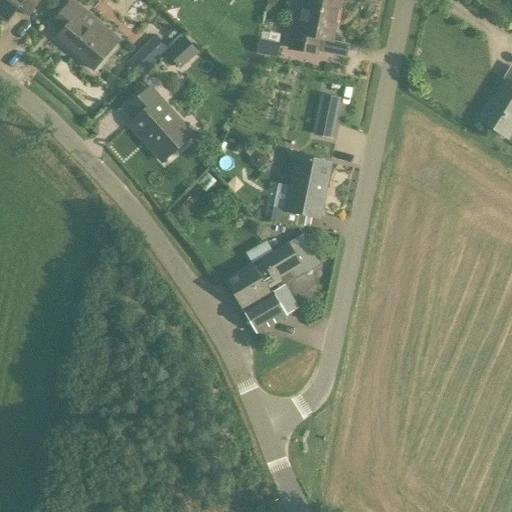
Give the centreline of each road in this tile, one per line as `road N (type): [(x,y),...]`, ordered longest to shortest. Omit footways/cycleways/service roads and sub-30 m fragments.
road 1 (tertiary): [(260,426),(304,405),(322,381),(403,0)]
road 2 (tertiary): [(260,426),(226,343),(178,271),(105,174),(0,80)]
